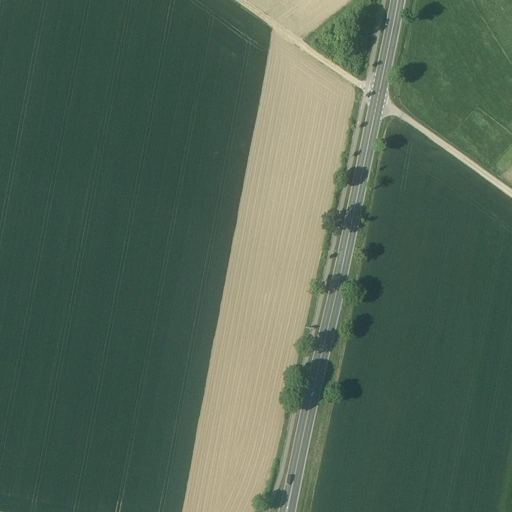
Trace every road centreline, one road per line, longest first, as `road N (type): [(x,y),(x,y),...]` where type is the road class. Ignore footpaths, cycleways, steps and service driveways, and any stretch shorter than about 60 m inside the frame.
road 1 (secondary): [(287,511),(399,0)]
road 2 (track): [(511,193),(237,0)]
